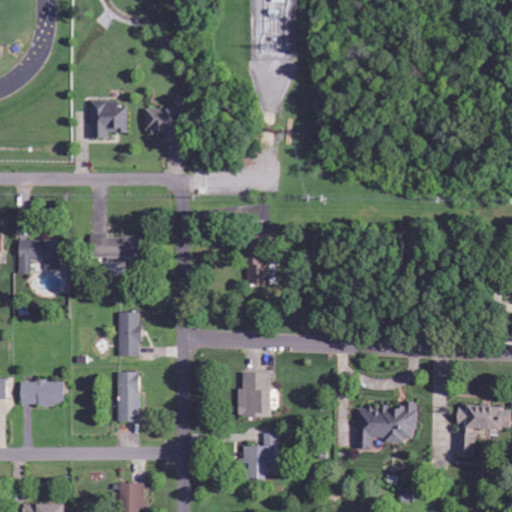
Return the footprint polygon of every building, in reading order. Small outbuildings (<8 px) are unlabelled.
[(112,141),(112,132),(131,133),(131,108),(123,108),(123,102),(95,102),(95,141),(112,141)] [(186,109),(149,110),(150,136),(170,136),(170,150),(186,150),(186,109)] [(93,258),(146,259),(147,238),(94,237),(93,258)] [(22,241),(22,275),(35,275),(35,260),(48,260),(48,271),(57,271),(57,261),(66,261),(66,242),(22,241)] [(271,287),(272,245),(261,245),(261,252),(252,252),(251,287),(271,287)] [(142,314),(123,315),(125,354),(143,353),(142,314)] [(121,424),(143,423),(143,374),(120,374),(121,424)] [(274,419),(275,375),(246,374),(246,390),(242,390),(241,418),(274,419)] [(25,407),(69,406),(68,382),(24,383),(25,407)] [(359,451),(376,451),(376,440),(387,440),(387,443),(419,443),(419,403),(407,403),(407,411),(392,411),(392,408),(359,408),(359,451)] [(459,459),(477,460),(478,430),(511,431),(511,408),(463,408),(462,434),(460,434),(459,459)] [(246,448),(246,460),(245,460),(245,478),(269,478),(269,466),(280,466),(280,434),(266,434),(266,448),(246,448)] [(148,485),(123,485),(122,511),(148,511),(148,485)]
